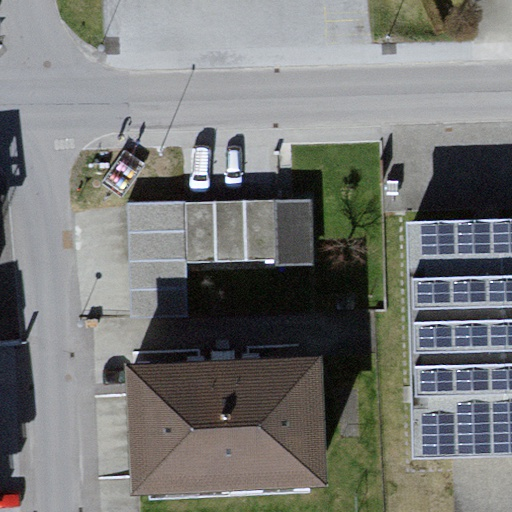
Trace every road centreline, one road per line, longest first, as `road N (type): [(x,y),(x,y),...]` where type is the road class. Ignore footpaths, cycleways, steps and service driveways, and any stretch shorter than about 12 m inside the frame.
road 1 (unclassified): [(52,110),(511,96)]
road 2 (residential): [(69,511),(52,110)]
